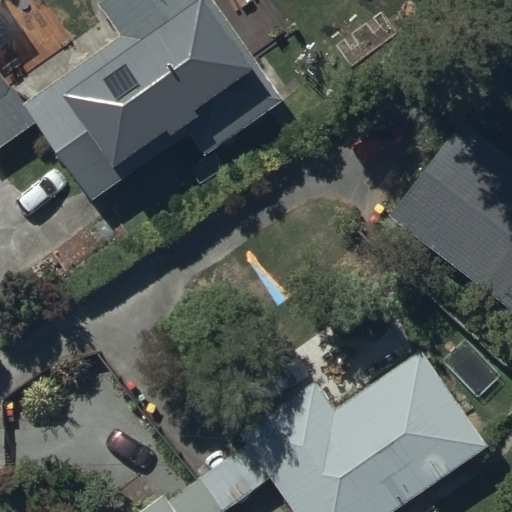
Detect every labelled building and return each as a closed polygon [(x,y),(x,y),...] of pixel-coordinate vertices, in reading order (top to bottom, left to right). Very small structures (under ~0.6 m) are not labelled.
[(0,140),(42,110),(96,186),(192,117),(209,140),(290,82),(231,0),(111,0),(126,20),(28,91),(0,51),(0,140)] [(396,202),(511,288),(511,144),(466,110),(396,202)] [(280,469),(309,511),(373,511),(491,431),(427,338),(339,399),(322,374),(249,424),(256,434),(280,469)] [(256,434),(176,492),(189,511),(217,511),(280,469),(256,434)] [(189,511),(176,492),(170,483),(128,511),(189,511)]
